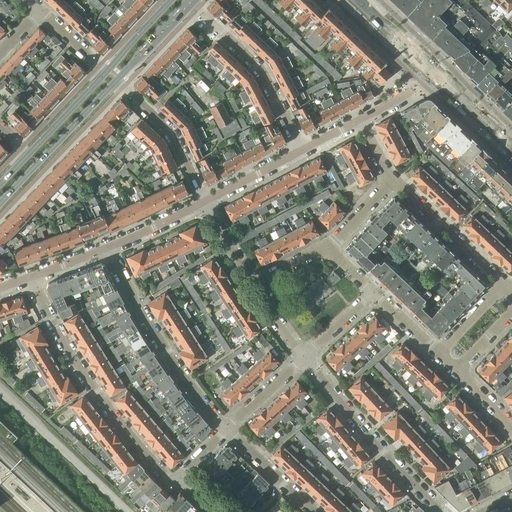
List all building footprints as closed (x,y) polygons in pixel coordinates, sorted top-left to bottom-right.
[(52,7),(58,13),(67,4),(63,0),(55,0),(50,5),(51,5),(50,6),(51,6),(52,7),(52,8),(52,7)] [(118,8),(123,14),(132,22),(138,16),(139,16),(140,14),(140,15),(125,0),(118,8)] [(125,0),(140,15),(140,14),(141,13),(142,13),(147,6),(148,7),(140,0),(125,0)] [(229,13),(226,10),(214,0),(212,3),(211,2),(211,3),(206,8),(216,17),(216,18),(217,18),(220,21),(223,17),(228,22),(233,17),(232,16),(229,13)] [(214,0),(226,10),(230,6),(224,1),(225,0),(214,0)] [(259,0),(256,4),(264,11),(268,7),(260,0),(259,0)] [(295,11),(299,7),(305,0),(290,0),(283,7),(288,12),(292,8),(295,11)] [(295,18),(300,23),(317,4),(316,4),(316,5),(313,2),(314,2),(313,1),(313,2),(311,0),(305,0),(299,7),(302,10),(295,18)] [(405,0),(399,7),(407,15),(420,0),(405,0)] [(420,0),(407,15),(432,38),(467,2),(464,0),(420,0)] [(497,17),(500,20),(507,13),(511,7),(511,0),(502,0),(498,5),(499,5),(494,9),(499,13),(500,14),(497,17)] [(66,21),(80,6),(76,2),(71,8),(67,4),(58,13),(65,19),(65,20),(65,19),(66,21)] [(99,2),(94,7),(99,11),(104,6),(99,2)] [(440,46),(475,10),(467,2),(432,38),(432,39),(432,38),(440,45),(440,46)] [(249,9),(253,14),(256,10),(249,3),(242,11),(245,14),(249,9)] [(312,26),(314,22),(324,12),(320,8),(320,7),(319,8),(317,5),(317,4),(300,23),(304,27),(308,23),(312,26)] [(74,29),(85,17),(83,19),(79,15),(84,10),(80,6),(66,21),(67,21),(68,22),(68,23),(68,22),(74,28),(74,29)] [(264,11),(272,19),(276,14),(268,7),(264,11)] [(304,40),(309,45),(336,16),(335,15),(334,15),(333,14),(334,14),(333,13),(333,14),(329,9),(328,8),(324,12),(314,22),(318,26),(304,40)] [(452,57),(452,58),(487,21),(475,10),(440,46),(441,47),(452,57)] [(114,12),(110,16),(125,31),(125,30),(126,29),(127,29),(132,22),(123,14),(119,18),(114,12)] [(272,19),(280,27),(284,22),(276,14),(272,19)] [(111,33),(117,39),(123,32),(124,32),(123,32),(125,30),(125,31),(110,16),(106,20),(112,26),(108,30),(111,33)] [(328,35),(332,38),(344,24),(340,20),(340,19),(339,20),(337,17),(337,16),(336,17),(336,16),(309,45),(314,49),(324,39),(328,35)] [(85,17),(74,29),(75,29),(76,30),(83,36),(88,30),(84,27),(90,21),(85,17)] [(235,33),(244,23),(246,21),(242,17),(237,22),(233,19),(227,25),(234,31),(233,31),(234,31),(235,32),(235,33)] [(500,20),(497,17),(498,18),(491,25),(496,29),(497,28),(500,25),(503,22),(500,20)] [(461,68),(464,71),(483,53),(500,36),(500,35),(496,29),(491,25),(487,21),(452,58),(461,68)] [(243,40),(258,26),(253,22),(248,27),(244,23),(235,33),(236,33),(242,38),(241,39),(242,39),(243,40)] [(280,27),(288,35),(293,30),(284,22),(280,27)] [(96,24),(91,30),(110,47),(110,46),(111,45),(112,45),(111,45),(117,39),(111,33),(108,36),(102,31),(98,35),(95,32),(100,28),(96,24)] [(330,46),(336,50),(352,32),(350,29),(349,29),(344,24),(332,38),(335,41),(330,46)] [(245,42),(251,48),(260,39),(256,35),(261,30),(258,26),(243,40),(243,41),(244,40),(245,41),(245,42)] [(38,27),(30,36),(38,43),(42,39),(46,42),(50,38),(38,27)] [(179,36),(188,45),(199,56),(207,48),(204,44),(201,48),(197,45),(200,41),(197,38),(197,37),(197,38),(188,29),(187,30),(187,29),(182,33),(182,34),(180,36),(179,36)] [(110,47),(91,30),(87,34),(95,42),(92,45),(92,46),(92,45),(102,55),(107,49),(107,50),(107,49),(110,46),(110,47)] [(288,35),(296,42),(299,39),(300,37),(293,30),(288,35)] [(344,50),(348,53),(360,40),(356,35),(356,34),(355,35),(353,32),(352,32),(336,50),(340,55),(344,50)] [(502,38),(506,41),(511,46),(511,36),(507,32),(502,38)] [(30,36),(22,44),(34,55),(38,50),(34,47),(38,43),(30,36)] [(172,44),(187,58),(190,54),(185,49),(188,45),(179,36),(179,37),(173,43),(172,44)] [(464,71),(470,77),(488,58),(504,43),(500,36),(483,53),(464,71)] [(259,56),(273,41),(269,37),(264,42),(260,39),(251,48),(258,54),(257,54),(258,54),(259,55),(259,56)] [(299,39),(296,42),(304,49),(307,46),(299,39)] [(347,61),(352,65),(368,47),(366,44),(365,44),(360,40),(348,53),(351,56),(347,61)] [(261,57),(267,63),(278,56),(272,50),(277,45),(273,41),(259,56),(260,56),(261,57),(260,57),(261,57)] [(469,79),(475,85),(479,80),(511,47),(511,46),(506,41),(504,43),(488,58),(470,77),(469,79)] [(206,60),(210,64),(224,49),(223,48),(223,47),(222,48),(216,42),(207,51),(211,55),(206,60)] [(22,44),(15,52),(22,59),(26,55),(30,59),(34,55),(22,44)] [(187,58),(172,44),(171,44),(172,45),(170,46),(164,53),(173,61),(177,57),(183,63),(187,58)] [(49,56),(52,59),(53,59),(62,49),(59,46),(49,56)] [(363,69),(364,69),(376,55),(372,50),(371,50),(369,47),(368,47),(352,65),(356,70),(359,66),(363,69)] [(475,85),(485,94),(511,65),(511,47),(479,80),(475,85)] [(220,70),(223,66),(232,57),(226,51),(226,50),(226,51),(224,50),(225,49),(224,49),(210,64),(214,68),(216,66),(220,70)] [(15,52),(7,60),(19,71),(26,63),(22,59),(15,52)] [(156,60),(170,74),(178,65),(173,61),(164,53),(158,59),(157,61),(156,60)] [(313,58),(321,65),(325,61),(317,53),(313,58)] [(64,71),(76,82),(85,73),(84,72),(84,71),(75,63),(72,66),(61,55),(54,62),(57,65),(59,64),(65,69),(64,71)] [(368,81),(369,79),(384,62),(382,60),(382,59),(381,59),(376,55),(364,69),(366,72),(363,76),(368,81)] [(271,71),(290,62),(287,56),(280,60),(278,56),(267,63),(268,64),(271,69),(270,69),(271,69),(272,70),(271,71)] [(222,75),(226,79),(240,64),(240,65),(239,63),(238,63),(232,57),(223,66),(227,70),(222,75)] [(7,60),(0,67),(0,68),(7,76),(11,72),(14,75),(19,71),(7,60)] [(155,62),(149,69),(155,74),(158,77),(162,73),(167,79),(171,75),(170,74),(156,60),(156,61),(155,62)] [(321,65),(329,73),(333,68),(325,61),(321,65)] [(194,65),(201,72),(204,69),(197,62),(194,65)] [(273,73),(277,80),(288,75),(285,70),(292,66),(290,62),(271,71),(272,71),(273,72),(272,73),(273,73)] [(384,62),(369,79),(372,82),(378,88),(385,80),(390,75),(389,73),(390,72),(391,72),(390,71),(392,69),(390,68),(391,67),(390,67),(385,63),(386,63),(385,62),(384,62)] [(235,78),(240,82),(249,73),(242,66),(240,65),(241,65),(240,64),(226,79),(230,83),(235,78)] [(511,65),(485,94),(502,110),(511,98),(511,65)] [(204,69),(201,72),(208,78),(211,75),(206,71),(208,68),(207,67),(204,69)] [(333,68),(329,73),(337,81),(342,76),(333,68)] [(155,74),(149,69),(143,75),(142,76),(141,76),(141,77),(153,87),(157,83),(152,78),(155,74)] [(67,79),(63,82),(70,88),(76,82),(64,71),(61,74),(67,79)] [(242,84),(243,86),(254,80),(253,77),(252,76),(251,75),(252,75),(251,75),(249,73),(240,82),(242,84)] [(277,80),(282,90),(300,81),(297,76),(291,79),(288,75),(277,80)] [(153,87),(141,77),(139,79),(138,79),(138,80),(133,85),(143,95),(147,91),(155,98),(156,97),(159,100),(163,96),(159,93),(153,87)] [(51,78),(47,83),(62,96),(62,97),(62,96),(63,95),(64,95),(64,94),(70,88),(63,82),(60,79),(57,83),(54,80),(51,78)] [(330,83),(327,78),(323,80),(305,90),(307,94),(330,83)] [(239,94),(241,98),(259,90),(258,88),(259,88),(258,88),(254,80),(243,86),(246,90),(239,94)] [(282,90),(287,100),(299,94),(297,89),(302,86),(300,81),(282,90)] [(49,92),(45,96),(54,104),(60,98),(61,98),(62,96),(47,83),(43,86),(49,92)] [(356,89),(357,91),(364,103),(364,102),(366,101),(366,102),(366,101),(374,97),(370,90),(365,92),(362,86),(356,89)] [(349,87),(344,90),(354,108),(354,107),(356,107),(356,106),(364,102),(364,103),(357,91),(352,94),(349,87)] [(251,100),(253,105),(264,100),(260,92),(261,92),(261,91),(260,92),(259,90),(260,90),(259,90),(241,98),(244,104),(251,100)] [(343,99),(338,101),(344,113),(352,109),(352,108),(354,108),(344,90),(340,92),(343,99)] [(299,94),(287,100),(292,110),(300,106),(297,102),(305,98),(302,92),(299,94)] [(36,94),(32,98),(47,112),(48,111),(49,111),(49,110),(54,104),(45,96),(41,99),(36,94)] [(330,97),(325,100),(335,118),(336,117),(337,117),(336,117),(344,113),(338,101),(333,104),(330,97)] [(33,108),(30,111),(39,120),(45,114),(46,114),(45,114),(47,112),(32,98),(28,102),(33,108)] [(159,109),(167,116),(181,102),(177,98),(172,103),(167,99),(159,109)] [(511,98),(502,110),(511,118),(511,116),(511,98)] [(113,106),(111,109),(118,116),(126,124),(123,127),(127,130),(130,127),(139,118),(125,104),(126,103),(121,99),(120,100),(120,99),(118,101),(117,101),(112,106),(113,106)] [(403,111),(405,115),(407,119),(412,117),(416,121),(433,103),(430,100),(426,99),(403,111)] [(264,100),(253,105),(255,110),(251,112),(249,113),(251,119),(270,109),(269,109),(269,108),(269,107),(268,107),(264,100)] [(323,109),(318,112),(321,116),(324,123),(332,119),(333,119),(334,118),(335,118),(325,100),(320,103),(323,109)] [(203,111),(194,101),(191,104),(200,114),(203,111)] [(5,102),(0,107),(0,113),(8,105),(5,102)] [(167,116),(174,123),(183,114),(180,111),(185,106),(181,102),(167,116)] [(210,108),(209,109),(219,127),(224,137),(235,132),(240,129),(238,125),(235,119),(231,121),(221,103),(215,106),(213,102),(208,105),(210,108)] [(234,102),(230,104),(234,112),(239,110),(234,102)] [(411,126),(413,130),(417,136),(423,129),(424,128),(441,110),(433,103),(416,121),(411,126)] [(315,129),(308,114),(306,110),(304,106),(297,110),(303,119),(298,121),(305,134),(311,130),(311,131),(312,130),(315,128),(315,129)] [(20,117),(14,111),(11,108),(6,113),(17,123),(14,127),(24,137),(29,131),(29,132),(29,131),(31,128),(32,129),(32,128),(20,117)] [(111,109),(102,118),(114,128),(118,124),(113,120),(118,116),(111,109)] [(270,109),(251,119),(254,123),(261,120),(263,125),(275,119),(271,112),(271,111),(270,111),(270,110),(270,109)] [(424,128),(433,136),(449,118),(441,110),(424,128)] [(25,113),(20,117),(32,128),(33,127),(34,127),(33,126),(39,120),(30,111),(29,112),(33,115),(30,118),(25,113)] [(313,111),(308,114),(315,129),(315,128),(317,127),(317,128),(317,127),(324,123),(321,116),(316,118),(314,114),(313,111)] [(174,123),(180,129),(196,121),(193,116),(188,119),(183,114),(174,123)] [(402,117),(409,131),(411,130),(411,131),(413,130),(411,126),(407,119),(405,115),(402,117)] [(102,118),(95,125),(112,140),(114,137),(109,133),(114,128),(102,118)] [(377,132),(379,136),(395,127),(390,118),(375,126),(378,132),(377,132)] [(424,144),(432,152),(457,125),(449,118),(433,136),(429,139),(425,144),(424,144)] [(127,145),(130,148),(150,127),(141,119),(130,131),(135,136),(127,145)] [(180,129),(185,140),(203,131),(201,127),(195,130),(193,125),(197,123),(196,121),(180,129)] [(266,131),(268,135),(276,149),(276,148),(280,147),(285,144),(285,143),(286,142),(279,131),(275,133),(270,124),(264,127),(266,131)] [(95,125),(88,133),(99,144),(104,139),(109,143),(112,140),(95,125)] [(432,152),(440,159),(465,132),(457,125),(432,152)] [(142,142),(147,147),(158,135),(150,127),(130,148),(134,151),(142,142)] [(212,129),(217,138),(221,136),(216,127),(212,129)] [(381,139),(384,145),(400,136),(397,130),(395,127),(379,136),(381,139)] [(409,131),(408,132),(419,153),(422,152),(411,131),(411,130),(409,131)] [(185,140),(190,150),(202,145),(200,140),(206,137),(203,131),(185,140)] [(448,166),(472,140),(465,132),(440,159),(448,166)] [(88,133),(79,142),(97,158),(100,155),(94,149),(99,144),(88,133)] [(150,150),(153,155),(167,148),(164,140),(158,135),(147,147),(150,150)] [(265,140),(260,143),(266,154),(274,150),(276,149),(268,135),(263,138),(265,140)] [(387,151),(390,155),(405,147),(400,136),(384,145),(388,151),(387,151)] [(252,139),(247,141),(257,159),(258,158),(259,158),(266,154),(260,143),(256,145),(252,139)] [(448,166),(456,173),(480,147),(472,140),(448,166)] [(246,150),(241,153),(246,164),(254,160),(255,160),(256,159),(257,159),(247,141),(242,144),(246,150)] [(335,157),(337,161),(358,150),(353,141),(339,148),(342,154),(335,157)] [(79,142),(72,150),(83,161),(88,156),(94,162),(97,158),(79,142)] [(0,161),(9,152),(0,143),(0,161)] [(118,143),(109,152),(112,155),(114,153),(120,159),(122,156),(124,155),(118,149),(121,146),(119,143),(118,143)] [(202,145),(190,150),(195,160),(203,157),(200,152),(207,149),(204,144),(202,145)] [(405,147),(390,155),(391,158),(392,158),(395,164),(410,156),(407,152),(405,147)] [(466,183),(490,157),(481,148),(480,147),(456,173),(456,174),(460,177),(466,183)] [(153,155),(158,165),(172,158),(167,148),(153,155)] [(233,149),(228,151),(237,170),(237,169),(239,168),(239,169),(239,168),(246,164),(241,153),(236,155),(233,149)] [(72,150),(60,162),(78,178),(81,175),(75,169),(83,161),(72,150)] [(346,162),(349,167),(363,159),(358,150),(337,161),(339,165),(346,162)] [(221,163),(223,167),(227,175),(235,170),(235,171),(235,170),(237,169),(237,170),(228,151),(223,154),(226,160),(221,163)] [(453,175),(430,152),(426,155),(452,179),(467,193),(470,191),(453,175)] [(483,183),(487,186),(503,169),(490,157),(466,183),(475,192),(483,183)] [(172,158),(158,165),(162,175),(176,168),(172,158)] [(210,165),(209,162),(206,158),(200,161),(205,170),(201,173),(207,185),(214,182),(214,181),(217,180),(218,180),(210,165)] [(318,158),(309,162),(320,183),(324,181),(320,175),(326,172),(318,158)] [(345,176),(347,180),(368,169),(363,159),(349,167),(352,173),(345,176)] [(336,174),(334,170),(328,160),(325,161),(335,180),(340,190),(344,188),(336,174)] [(60,162),(52,170),(64,181),(68,176),(74,182),(78,178),(60,162)] [(309,162),(300,167),(307,182),(312,179),(316,186),(320,183),(309,162)] [(216,163),(210,165),(218,180),(218,179),(219,179),(220,179),(220,178),(227,175),(223,167),(219,169),(216,163)] [(409,178),(416,186),(433,168),(430,166),(425,171),(420,167),(409,178)] [(289,172),(290,173),(301,193),(305,191),(301,185),(307,182),(300,167),(299,167),(289,172)] [(424,194),(424,193),(436,182),(431,177),(436,172),(433,168),(416,186),(424,194)] [(368,169),(347,180),(349,184),(356,180),(359,186),(373,178),(368,169),(369,169),(368,169)] [(491,191),(501,200),(511,188),(511,177),(503,169),(487,186),(492,191),(491,191)] [(52,170),(45,178),(56,189),(64,181),(52,170)] [(125,175),(123,172),(120,174),(113,180),(115,183),(123,178),(122,177),(125,175)] [(172,185),(170,186),(177,200),(189,195),(182,181),(177,183),(172,173),(165,176),(167,181),(169,180),(172,185)] [(290,173),(281,177),(288,192),(294,189),(297,195),(301,193),(290,173)] [(281,177),(271,182),(283,203),(286,201),(283,194),(288,192),(281,177)] [(45,178),(37,186),(49,197),(56,189),(45,178)] [(424,193),(432,200),(449,183),(445,180),(440,186),(436,182),(424,193)] [(271,182),(262,187),(270,201),(275,199),(279,205),(283,203),(271,182)] [(432,200),(440,207),(451,196),(446,192),(451,186),(449,183),(432,200)] [(37,186),(29,194),(41,205),(49,197),(37,186)] [(170,186),(160,191),(167,205),(177,200),(170,186)] [(262,187),(253,192),(264,213),(268,211),(264,204),(270,201),(262,187)] [(135,203),(124,208),(130,222),(146,215),(135,193),(133,188),(129,189),(132,195),(131,195),(135,203)] [(511,188),(501,200),(511,210),(511,188)] [(327,189),(254,228),(255,230),(257,233),(325,197),(330,194),(327,189)] [(140,191),(135,193),(146,215),(157,210),(150,196),(143,199),(140,191)] [(160,191),(150,196),(157,210),(167,205),(160,191)] [(463,197),(447,215),(448,215),(455,222),(466,211),(462,206),(467,201),(468,202),(472,198),(476,201),(478,198),(470,191),(467,193),(463,197)] [(243,197),(251,211),(256,208),(260,215),(264,213),(253,192),(243,197)] [(29,194),(22,203),(33,213),(41,205),(29,194)] [(439,208),(447,215),(463,197),(460,195),(455,200),(451,196),(440,207),(439,208)] [(90,221),(95,235),(97,234),(108,229),(103,217),(102,215),(100,216),(97,211),(100,210),(94,197),(90,199),(94,206),(91,208),(95,218),(91,220),(90,221)] [(234,202),(245,223),(249,221),(245,214),(251,211),(243,197),(234,202)] [(393,197),(372,219),(380,227),(385,231),(388,228),(383,224),(401,204),(393,197)] [(109,201),(110,205),(121,226),(130,222),(124,208),(118,210),(115,203),(114,203),(113,199),(109,201)] [(323,201),(320,205),(338,221),(345,213),(333,202),(328,207),(323,201)] [(245,223),(234,202),(225,207),(232,221),(238,218),(241,225),(245,223)] [(22,203),(14,211),(26,221),(33,213),(22,203)] [(511,229),(483,203),(480,206),(511,236),(511,229)] [(409,212),(401,204),(383,224),(388,228),(385,231),(386,232),(388,234),(396,226),(409,212)] [(110,215),(103,217),(108,229),(110,232),(121,226),(110,205),(106,207),(110,215)] [(338,221),(320,205),(317,208),(322,213),(318,218),(330,229),(338,221)] [(76,226),(77,228),(82,240),(95,235),(90,221),(84,223),(80,212),(76,214),(73,206),(69,207),(74,220),(77,219),(79,225),(76,226)] [(14,211),(6,219),(18,229),(26,221),(14,211)] [(395,235),(398,238),(416,219),(409,212),(396,226),(400,230),(395,235)] [(461,228),(469,235),(485,218),(482,215),(477,220),(472,216),(461,228)] [(301,217),(298,219),(308,240),(318,235),(310,221),(305,224),(301,217)] [(477,243),(488,231),(483,226),(488,221),(485,218),(469,235),(477,243)] [(6,219),(0,225),(0,227),(10,237),(18,229),(6,219)] [(291,231),(299,245),(299,246),(309,241),(308,240),(298,219),(293,221),(297,228),(291,231)] [(372,219),(365,227),(379,240),(380,241),(383,245),(387,241),(382,237),(386,232),(385,231),(380,227),(372,219)] [(408,243),(411,240),(424,226),(416,219),(398,238),(395,241),(392,244),(392,245),(395,248),(399,244),(401,241),(404,239),(408,243)] [(68,222),(63,224),(71,246),(83,242),(82,240),(77,228),(71,230),(68,222)] [(62,234),(55,236),(61,250),(71,246),(63,224),(59,226),(62,234)] [(197,225),(188,229),(199,252),(203,250),(201,246),(206,244),(197,225)] [(410,250),(413,253),(432,233),(424,226),(411,240),(415,244),(410,250)] [(10,237),(0,227),(0,243),(2,246),(10,237)] [(283,227),(279,229),(290,250),(299,245),(291,231),(286,234),(283,227)] [(365,227),(357,235),(375,251),(378,248),(380,246),(378,244),(376,243),(379,240),(365,227)] [(179,233),(180,236),(188,252),(193,250),(194,254),(199,252),(188,229),(179,233)] [(243,236),(241,238),(237,240),(240,244),(258,234),(257,233),(255,230),(250,232),(249,230),(248,229),(241,232),(243,236)] [(278,238),(273,241),(281,255),(290,250),(279,229),(275,231),(278,238)] [(477,243),(484,250),(501,233),(497,229),(492,235),(488,231),(477,243)] [(415,255),(416,256),(417,256),(422,250),(426,254),(439,240),(432,233),(413,253),(415,255)] [(484,250),(492,257),(503,245),(499,241),(504,235),(501,233),(484,250)] [(357,235),(350,242),(364,255),(365,255),(367,252),(374,258),(378,253),(377,252),(375,251),(357,235)] [(55,236),(45,240),(50,254),(61,250),(55,236)] [(179,237),(172,240),(182,263),(186,261),(183,254),(188,252),(180,236),(179,237)] [(262,238),(260,239),(271,260),(271,261),(281,255),(273,241),(268,244),(264,237),(262,238)] [(271,260),(260,239),(256,241),(260,248),(254,251),(262,265),(271,260)] [(45,240),(34,243),(40,258),(50,254),(45,240)] [(172,240),(163,244),(170,260),(175,258),(178,265),(182,263),(172,240)] [(425,264),(419,271),(422,274),(425,271),(447,247),(439,240),(426,254),(421,259),(425,264)] [(350,255),(367,271),(375,264),(374,264),(371,261),(365,255),(364,255),(350,242),(344,249),(350,255)] [(34,243),(24,247),(29,262),(40,258),(34,243)] [(163,244),(154,248),(165,271),(169,269),(166,262),(170,260),(163,244)] [(492,257),(499,264),(511,250),(511,244),(508,249),(503,245),(492,257)] [(388,249),(384,245),(377,252),(378,253),(381,256),(388,249)] [(2,253),(4,256),(7,254),(9,256),(11,253),(8,250),(9,249),(6,247),(3,250),(4,251),(2,253)] [(29,262),(24,247),(13,251),(18,266),(29,262)] [(437,264),(441,269),(454,255),(447,247),(425,271),(427,273),(431,269),(432,270),(437,264)] [(154,248),(146,252),(153,268),(157,266),(161,273),(165,271),(154,248)] [(144,250),(135,254),(146,276),(150,275),(148,271),(153,268),(146,252),(144,250)] [(511,250),(499,264),(500,265),(500,264),(508,272),(511,266),(511,250)] [(374,264),(381,256),(378,253),(374,258),(371,261),(374,264)] [(146,276),(135,254),(126,258),(135,277),(140,274),(142,278),(146,276)] [(434,285),(437,288),(440,285),(439,285),(440,284),(440,285),(444,281),(442,280),(447,275),(450,272),(451,273),(454,270),(462,262),(454,255),(441,269),(444,271),(439,277),(435,281),(436,281),(433,284),(434,285)] [(149,290),(151,293),(178,276),(205,259),(203,256),(176,273),(149,290)] [(367,271),(375,279),(388,265),(391,261),(386,256),(383,260),(380,264),(377,261),(375,264),(367,271)] [(198,277),(200,280),(220,267),(214,258),(200,267),(202,270),(204,273),(198,277)] [(462,262),(454,270),(460,275),(462,277),(465,280),(479,293),(487,285),(462,262)] [(100,282),(110,278),(104,264),(101,263),(93,266),(100,282)] [(375,279),(382,285),(399,268),(394,264),(391,267),(388,265),(375,279)] [(93,290),(96,298),(100,296),(95,284),(100,283),(100,282),(93,266),(84,270),(93,291),(93,290)] [(212,285),(226,277),(226,276),(220,267),(200,280),(202,284),(209,280),(212,285)] [(382,285),(390,293),(403,279),(400,276),(404,272),(399,268),(382,285)] [(75,273),(81,290),(86,288),(88,293),(89,293),(90,296),(91,300),(96,298),(93,290),(93,291),(84,270),(75,273)] [(327,278),(333,284),(339,278),(338,277),(333,272),(329,275),(330,275),(327,278)] [(76,303),(79,301),(81,301),(77,292),(81,290),(75,273),(65,277),(71,292),(72,294),(73,293),(73,295),(76,303)] [(180,278),(204,315),(208,312),(184,275),(180,278)] [(65,277),(56,281),(62,295),(66,294),(70,305),(76,303),(73,295),(73,293),(72,294),(71,292),(65,277)] [(209,294),(212,298),(231,285),(226,277),(212,285),(215,290),(209,294)] [(459,280),(455,285),(472,301),(479,293),(465,280),(462,277),(459,280)] [(105,294),(116,289),(110,278),(100,282),(100,283),(105,294)] [(390,293),(397,300),(414,282),(409,278),(406,281),(403,279),(390,293)] [(46,287),(52,299),(62,295),(56,281),(48,284),(46,287)] [(397,300),(405,307),(418,293),(415,290),(418,286),(417,285),(414,282),(397,300)] [(220,298),(223,303),(237,294),(231,285),(212,298),(214,302),(220,298)] [(441,299),(444,302),(445,302),(459,315),(465,309),(451,296),(451,295),(448,292),(447,292),(440,285),(437,288),(436,289),(444,296),(441,299)] [(451,296),(465,309),(472,301),(455,285),(448,292),(451,295),(451,296)] [(91,309),(91,310),(119,295),(116,289),(105,294),(100,296),(96,298),(91,300),(87,302),(89,306),(91,309)] [(405,307),(413,315),(420,307),(423,304),(422,302),(424,299),(430,293),(426,290),(421,296),(418,293),(405,307)] [(148,303),(153,312),(174,298),(172,294),(168,296),(166,292),(154,299),(148,303)] [(221,312),(223,316),(243,303),(237,294),(223,303),(227,308),(221,312)] [(52,299),(58,310),(67,306),(62,295),(52,299)] [(107,306),(109,309),(123,302),(119,295),(91,310),(95,316),(96,317),(100,314),(98,310),(107,306)] [(21,297),(11,300),(19,322),(21,329),(22,331),(31,326),(27,319),(23,320),(20,314),(26,312),(21,297)] [(159,320),(161,318),(176,309),(173,304),(176,302),(174,298),(153,312),(159,320)] [(11,299),(1,303),(6,319),(12,317),(14,324),(19,322),(11,300),(11,299)] [(61,317),(82,309),(79,301),(76,303),(70,305),(67,306),(58,310),(61,317)] [(99,323),(127,308),(123,302),(109,309),(111,312),(97,319),(99,323)] [(438,302),(434,306),(452,322),(459,315),(445,302),(444,302),(442,305),(438,302)] [(232,316),(235,320),(249,311),(243,303),(223,316),(225,319),(232,316)] [(187,308),(189,312),(195,308),(193,304),(187,308)] [(433,314),(431,317),(430,317),(444,330),(452,322),(434,306),(430,310),(433,314)] [(420,307),(413,315),(437,338),(444,330),(430,317),(431,317),(420,307)] [(115,320),(117,323),(131,316),(127,308),(99,323),(101,327),(115,320)] [(161,318),(166,326),(188,312),(185,309),(179,313),(176,309),(161,318)] [(232,330),(235,334),(255,321),(255,320),(249,311),(235,320),(238,326),(232,330)] [(168,330),(172,335),(187,325),(186,324),(190,322),(188,320),(187,318),(190,316),(188,312),(166,326),(168,330)] [(208,312),(204,315),(202,316),(226,353),(231,350),(209,317),(211,316),(208,312)] [(63,323),(69,332),(84,322),(79,313),(63,323)] [(105,335),(108,339),(135,322),(131,316),(117,323),(119,327),(105,334),(105,335)] [(374,316),(366,324),(382,341),(384,338),(379,333),(384,329),(374,316)] [(255,321),(235,334),(237,337),(243,333),(247,338),(255,333),(260,329),(255,321)] [(69,332),(75,341),(90,331),(84,322),(69,332)] [(119,336),(121,339),(139,329),(135,322),(108,339),(110,342),(116,339),(116,338),(119,336)] [(357,331),(368,343),(373,339),(378,344),(382,341),(366,324),(365,323),(357,331)] [(172,335),(177,343),(198,329),(195,325),(189,329),(187,325),(172,335)] [(10,354),(21,349),(42,336),(37,327),(19,337),(22,342),(18,344),(8,350),(10,354)] [(20,328),(11,333),(12,337),(22,331),(21,329),(21,330),(20,328)] [(114,349),(116,352),(143,336),(139,329),(121,339),(123,343),(114,349)] [(177,343),(182,351),(197,341),(194,337),(200,333),(198,329),(177,343)] [(78,347),(80,350),(96,340),(90,331),(75,341),(79,347),(78,347)] [(357,331),(350,338),(366,355),(369,352),(364,347),(368,343),(357,331)] [(11,333),(3,338),(5,341),(12,337),(11,333)] [(257,339),(265,348),(270,344),(262,335),(257,339)] [(27,350),(29,355),(45,345),(47,344),(42,336),(21,349),(23,352),(27,350)] [(128,349),(130,353),(147,342),(143,336),(116,352),(118,355),(126,351),(128,349)] [(350,338),(342,345),(353,357),(357,353),(362,358),(366,355),(350,338)] [(83,353),(86,359),(101,350),(96,340),(80,350),(83,353)] [(179,352),(185,361),(206,347),(203,343),(200,345),(197,341),(182,351),(179,352)] [(250,341),(242,346),(210,369),(212,372),(252,345),(250,341)] [(511,345),(507,341),(500,348),(511,359),(511,345)] [(125,356),(130,363),(151,349),(147,342),(130,353),(125,356)] [(391,365),(394,368),(410,351),(402,343),(391,355),(396,359),(391,365)] [(333,352),(334,352),(350,369),(353,367),(348,361),(353,357),(342,345),(342,344),(333,352)] [(26,363),(28,367),(50,354),(45,345),(29,355),(32,359),(26,363)] [(383,354),(390,348),(387,345),(352,376),(355,379),(383,354)] [(206,347),(185,361),(190,369),(208,358),(205,353),(208,351),(206,347)] [(511,359),(500,348),(493,356),(505,367),(509,363),(511,365),(511,359)] [(140,361),(142,364),(155,355),(151,349),(130,363),(132,366),(140,361)] [(90,365),(92,368),(107,359),(101,350),(86,359),(90,365)] [(258,350),(255,353),(271,370),(279,363),(268,351),(263,355),(258,350)] [(402,365),(407,370),(418,358),(410,350),(410,351),(394,368),(397,371),(402,365)] [(350,369),(334,352),(326,359),(337,371),(341,367),(346,373),(350,369)] [(252,366),(263,378),(271,370),(255,353),(252,356),(257,361),(252,366)] [(37,367),(39,371),(55,362),(50,354),(28,367),(30,370),(37,367)] [(133,377),(135,379),(160,362),(155,355),(142,364),(144,367),(139,371),(132,376),(133,377)] [(485,364),(503,380),(506,377),(500,372),(505,367),(493,356),(493,355),(485,364)] [(406,380),(409,383),(425,365),(418,358),(407,370),(411,374),(406,380)] [(94,372),(98,377),(113,368),(107,359),(92,368),(94,372)] [(36,379),(38,383),(60,370),(55,362),(39,371),(42,376),(36,379)] [(149,374),(151,377),(164,368),(160,362),(135,379),(136,381),(137,383),(140,380),(145,377),(149,374)] [(402,388),(378,362),(374,366),(417,412),(439,435),(463,460),(454,468),(457,471),(452,473),(454,477),(455,476),(464,471),(468,469),(476,465),(467,456),(445,432),(422,408),(402,388)] [(130,363),(125,366),(128,370),(130,372),(134,370),(132,366),(130,363)] [(243,364),(239,367),(255,384),(263,378),(252,366),(248,369),(243,364)] [(503,380),(485,364),(478,371),(490,383),(494,378),(500,383),(503,380)] [(418,380),(422,384),(433,372),(425,365),(409,383),(412,386),(418,380)] [(0,372),(13,385),(16,382),(0,366),(0,372)] [(241,375),(237,379),(247,391),(255,384),(239,367),(236,370),(241,375)] [(98,377),(104,386),(118,377),(113,368),(98,377)] [(143,391),(144,392),(168,374),(164,368),(151,377),(147,380),(150,382),(141,388),(143,391)] [(47,384),(49,388),(65,378),(60,370),(38,383),(41,387),(47,384)] [(129,379),(132,384),(136,381),(135,379),(133,377),(132,376),(130,372),(128,370),(125,373),(129,379)] [(421,394),(424,397),(441,380),(433,372),(422,384),(426,389),(421,394)] [(144,392),(149,398),(151,397),(149,393),(153,390),(156,394),(173,380),(169,375),(168,374),(144,392)] [(48,394),(51,399),(72,386),(67,377),(65,378),(49,388),(52,392),(48,394)] [(110,395),(112,398),(126,389),(124,386),(118,377),(104,386),(109,396),(110,395)] [(354,395),(355,397),(368,385),(361,377),(348,389),(353,394),(352,394),(352,395),(353,396),(354,395)] [(227,378),(223,381),(239,399),(248,392),(247,391),(237,379),(232,384),(227,378)] [(152,402),(154,405),(178,387),(173,380),(156,394),(158,397),(151,401),(152,402)] [(441,380),(424,397),(428,400),(433,395),(438,399),(449,387),(441,380)] [(135,387),(140,394),(143,391),(141,388),(139,386),(138,385),(137,383),(136,381),(132,384),(135,387)] [(239,399),(223,381),(220,384),(225,390),(221,394),(231,406),(239,399)] [(296,381),(287,388),(303,406),(307,403),(302,398),(306,393),(296,381)] [(358,400),(363,405),(376,393),(368,385),(355,397),(357,399),(357,400),(358,400)] [(72,386),(51,399),(53,402),(57,400),(60,405),(77,394),(72,386)] [(168,400),(170,403),(182,393),(178,387),(154,405),(157,408),(161,414),(166,411),(161,405),(168,400)] [(287,388),(280,395),(291,408),(295,404),(300,409),(303,406),(287,388)] [(114,402),(121,410),(134,399),(127,391),(126,389),(112,398),(114,402)] [(143,391),(140,394),(145,400),(149,398),(144,392),(143,391)] [(24,395),(42,412),(45,409),(27,392),(24,395)] [(164,417),(164,418),(187,399),(182,393),(170,403),(172,406),(169,408),(166,411),(168,414),(167,415),(164,417)] [(368,411),(370,413),(383,401),(376,393),(363,405),(368,410),(367,410),(367,411),(368,411)] [(279,396),(272,403),(288,420),(291,417),(286,412),(291,408),(280,395),(279,395),(279,396)] [(443,416),(446,419),(464,403),(456,395),(445,406),(446,407),(443,410),(446,413),(443,416)] [(69,407),(76,415),(90,404),(84,396),(69,407)] [(121,410),(128,419),(141,407),(134,399),(121,410)] [(154,405),(152,402),(151,401),(150,399),(147,402),(148,404),(153,411),(157,408),(154,405)] [(177,412),(179,415),(192,405),(187,399),(164,418),(165,419),(166,421),(169,424),(172,421),(170,418),(177,412)] [(380,418),(382,420),(390,413),(388,411),(391,409),(383,401),(370,413),(372,415),(371,415),(371,416),(372,416),(373,416),(378,421),(380,418)] [(455,417),(459,422),(471,411),(464,402),(464,403),(446,419),(449,422),(455,417)] [(272,403),(264,410),(275,422),(279,418),(284,423),(288,420),(272,403)] [(76,415),(83,424),(97,413),(90,404),(76,415)] [(171,426),(174,429),(197,412),(192,405),(179,415),(180,416),(182,418),(181,419),(180,419),(171,426)] [(132,424),(135,427),(148,415),(141,407),(128,419),(132,424)] [(157,408),(153,411),(158,417),(162,414),(161,414),(157,408)] [(256,417),(271,435),(272,434),(277,440),(280,438),(275,432),(275,431),(270,426),(275,422),(264,410),(264,409),(256,417)] [(314,429),(317,433),(336,417),(335,417),(328,409),(316,419),(320,424),(314,429)] [(382,425),(388,433),(407,416),(404,412),(401,415),(397,411),(392,416),(390,413),(382,420),(384,423),(382,425)] [(458,431),(461,435),(478,418),(471,411),(459,422),(463,426),(458,431)] [(176,431),(177,433),(177,434),(180,431),(180,430),(187,425),(189,427),(201,417),(197,412),(174,429),(176,431)] [(273,441),(265,449),(270,453),(277,445),(315,415),(312,412),(280,438),(277,440),(275,442),(273,441)] [(83,424),(89,432),(104,421),(101,418),(97,413),(83,424)] [(138,430),(142,435),(155,423),(148,415),(135,427),(137,430),(138,430)] [(395,440),(397,438),(411,426),(410,425),(407,422),(410,419),(407,416),(388,433),(395,440)] [(179,435),(184,441),(185,441),(206,423),(201,417),(189,427),(192,430),(185,437),(182,433),(179,435)] [(269,437),(271,435),(256,417),(248,424),(259,436),(264,432),(269,437)] [(330,436),(342,425),(336,417),(317,433),(320,436),(326,431),(330,436)] [(470,433),(474,437),(485,426),(478,418),(461,435),(464,438),(470,433)] [(162,421),(167,428),(170,425),(169,424),(166,421),(165,419),(162,421)] [(89,432),(96,441),(110,430),(106,424),(104,421),(89,432)] [(397,438),(404,445),(422,428),(419,425),(417,426),(414,422),(410,425),(411,426),(397,438)] [(146,440),(149,443),(162,432),(155,423),(142,435),(146,440)] [(206,423),(185,441),(187,444),(193,439),(198,445),(212,430),(206,423)] [(170,425),(167,428),(172,434),(176,431),(174,429),(171,426),(170,425)] [(328,445),(331,449),(349,433),(342,425),(330,436),(334,440),(328,445)] [(60,429),(107,473),(110,470),(63,426),(60,429)] [(472,447),(475,450),(493,434),(486,426),(485,426),(474,437),(478,441),(472,447)] [(404,445),(410,452),(424,440),(420,436),(425,431),(422,428),(404,445)] [(96,441),(102,449),(117,437),(115,435),(114,435),(110,430),(96,441)] [(295,435),(345,486),(349,482),(299,431),(295,435)] [(461,435),(458,431),(452,436),(456,440),(461,435)] [(152,446),(156,451),(169,440),(162,432),(149,443),(151,446),(152,446)] [(340,447),(343,451),(356,441),(349,433),(331,449),(334,452),(340,447)] [(493,434),(475,450),(478,453),(484,448),(488,453),(500,442),(493,434)] [(176,438),(181,444),(184,441),(179,435),(176,438)] [(102,449),(109,457),(123,446),(119,441),(120,441),(117,437),(102,449)] [(410,452),(417,459),(435,442),(432,439),(427,443),(424,440),(410,452)] [(156,451),(163,459),(176,448),(169,440),(156,451)] [(184,441),(181,444),(186,450),(189,447),(187,444),(185,441),(184,441)] [(342,461),(345,465),(363,449),(356,441),(343,451),(348,456),(342,461)] [(417,459),(423,466),(437,454),(433,450),(438,446),(435,442),(417,459)] [(226,443),(219,452),(231,463),(239,455),(226,443)] [(270,457),(278,465),(294,447),(291,444),(286,449),(282,445),(270,457)] [(109,457),(115,465),(130,454),(123,446),(109,457)] [(286,472),(297,460),(293,456),(298,450),(294,447),(278,465),(286,472)] [(511,451),(510,447),(502,451),(505,456),(510,465),(511,468),(511,451)] [(176,448),(163,459),(170,468),(183,456),(176,448)] [(363,449),(345,465),(348,468),(353,463),(358,468),(370,457),(363,449)] [(502,451),(496,454),(511,484),(511,483),(511,468),(510,465),(507,467),(502,457),(505,456),(502,451)] [(219,452),(212,458),(225,470),(231,463),(219,452)] [(130,454),(115,465),(123,475),(137,464),(130,454)] [(421,468),(428,475),(446,458),(443,455),(440,458),(437,454),(423,466),(421,468)] [(499,471),(496,472),(504,487),(511,484),(496,454),(492,456),(495,461),(499,471)] [(225,470),(212,458),(206,465),(218,477),(222,473),(224,476),(221,480),(227,485),(234,478),(230,475),(225,470)] [(446,458),(428,475),(435,483),(437,480),(450,468),(446,464),(449,462),(446,458)] [(294,480),(294,479),(310,462),(307,459),(302,464),(297,460),(286,472),(294,480)] [(486,465),(484,466),(497,491),(504,487),(496,472),(493,474),(489,465),(487,461),(484,463),(486,465)] [(294,479),(301,486),(313,474),(308,470),(313,465),(310,462),(294,479)] [(361,474),(368,482),(381,470),(379,468),(380,468),(380,467),(378,467),(376,466),(373,462),(361,474)] [(479,473),(482,480),(490,495),(497,491),(484,466),(482,462),(480,463),(484,470),(483,471),(479,473)] [(125,480),(117,488),(120,491),(144,469),(138,463),(126,474),(124,476),(122,477),(125,480)] [(133,491),(138,486),(150,475),(144,469),(120,491),(124,495),(130,488),(133,491)] [(245,475),(251,480),(263,492),(270,485),(254,470),(250,473),(246,469),(243,473),(245,475)] [(465,480),(469,487),(476,502),(483,498),(471,474),(468,469),(464,471),(468,479),(465,480)] [(368,482),(376,490),(388,478),(383,473),(384,473),(384,472),(383,472),(381,470),(368,482)] [(237,476),(234,478),(238,482),(245,475),(243,473),(241,472),(237,476)] [(475,472),(471,474),(483,498),(490,495),(482,480),(480,481),(476,474),(475,472)] [(301,486),(309,494),(325,476),(322,473),(317,478),(313,474),(301,486)] [(133,504),(139,498),(156,481),(150,475),(138,486),(141,489),(130,500),(133,504)] [(309,494),(317,501),(328,489),(323,484),(328,479),(325,476),(309,494)] [(454,477),(448,480),(460,503),(463,509),(470,505),(459,484),(455,476),(454,477)] [(238,482),(234,478),(227,485),(232,490),(238,482)] [(376,490),(383,498),(396,486),(394,484),(395,483),(394,483),(393,483),(388,478),(376,490)] [(251,480),(244,488),(256,499),(263,492),(251,480)] [(460,503),(448,480),(434,487),(437,491),(451,504),(458,511),(459,511),(463,509),(460,503)] [(148,496),(151,498),(162,487),(156,481),(139,498),(142,501),(148,496)] [(349,486),(367,505),(373,511),(377,511),(380,510),(353,482),(349,486)] [(462,482),(459,484),(470,505),(476,502),(469,487),(466,489),(462,482)] [(396,486),(383,498),(391,506),(403,494),(398,489),(399,488),(399,487),(398,487),(397,488),(396,486)] [(143,511),(149,511),(168,493),(162,487),(151,498),(154,501),(143,511)] [(256,499),(244,488),(237,495),(249,507),(256,499)] [(324,508),(324,509),(341,491),(337,488),(332,493),(328,489),(317,501),(324,508)] [(327,511),(335,511),(344,504),(339,499),(344,494),(341,491),(324,509),(327,511)] [(149,511),(155,511),(160,507),(163,510),(174,499),(168,493),(149,511)] [(172,511),(185,499),(179,493),(174,499),(163,510),(163,511),(168,506),(170,508),(166,511),(172,511)] [(184,511),(191,505),(185,499),(172,511),(184,511)] [(280,500),(270,508),(273,511),(280,511),(283,510),(282,509),(285,507),(280,500)] [(348,507),(344,504),(335,511),(349,511),(356,506),(353,502),(348,507)]
